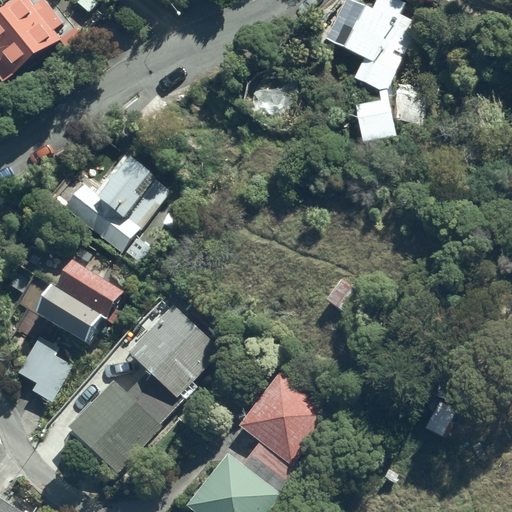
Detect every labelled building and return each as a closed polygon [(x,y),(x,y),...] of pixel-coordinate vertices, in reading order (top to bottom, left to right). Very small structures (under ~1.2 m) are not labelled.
[(33,0),(16,0),(0,12),(0,69),(10,80),(65,37),(59,29),(68,22),(50,0),(44,0),(38,5),(33,0)] [(379,0),(376,7),(360,0),(349,0),(330,39),(367,57),(358,76),(383,89),(384,100),(362,102),(365,141),(400,138),(396,88),(392,88),(425,23),(403,13),(410,0),(409,0),(379,0)] [(130,37),(107,17),(96,29),(119,49),(130,37)] [(140,237),(175,192),(158,179),(163,171),(138,152),(135,156),(130,153),(101,191),(89,181),(68,209),(141,263),(154,247),(140,237)] [(128,293),(78,262),(63,287),(56,283),(38,313),(90,345),(106,318),(111,321),(128,293)] [(365,295),(345,279),(329,300),(350,315),(365,295)] [(226,351),(178,306),(173,312),(164,304),(143,326),(151,333),(133,352),(153,371),(133,393),(119,380),(73,428),(123,475),(165,430),(164,429),(187,404),(181,398),(226,351)] [(74,367),(56,356),(61,349),(43,338),(21,373),(38,384),(34,391),(53,402),(74,367)] [(333,418),(279,377),(240,430),(261,445),(243,469),(228,458),(189,511),(190,511),(272,511),(282,499),(279,497),(300,468),(298,466),(333,418)] [(27,511),(21,511),(0,496),(0,511),(28,511),(27,511)]
